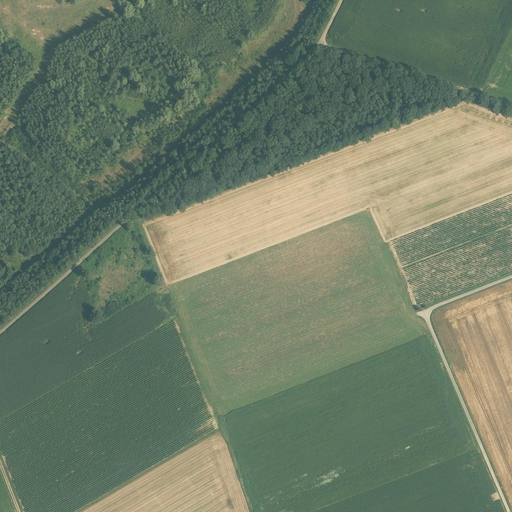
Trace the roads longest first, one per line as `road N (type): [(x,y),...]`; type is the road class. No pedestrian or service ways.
road 1 (unclassified): [(0,332),(297,68),(341,0)]
road 2 (track): [(511,276),(426,313),(508,511)]
road 3 (track): [(511,105),(319,45)]
